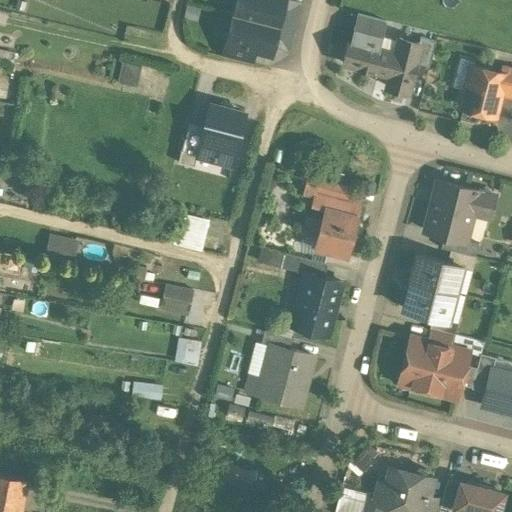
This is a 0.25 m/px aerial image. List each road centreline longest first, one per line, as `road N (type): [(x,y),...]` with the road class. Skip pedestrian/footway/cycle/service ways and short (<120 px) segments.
road 1 (residential): [(411,140),(340,413)]
road 2 (residential): [(322,0),(308,54),(309,93),(411,140)]
road 3 (residential): [(340,413),(511,458)]
